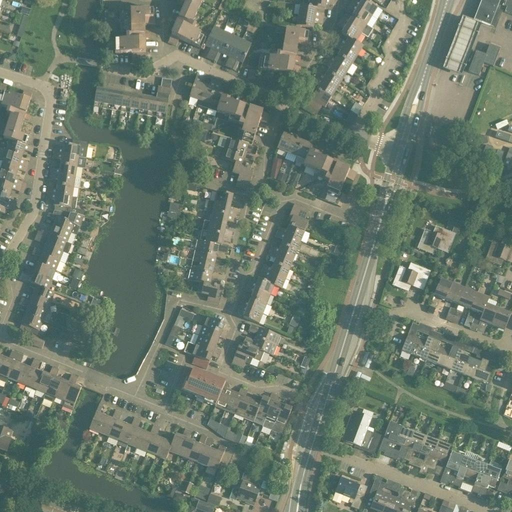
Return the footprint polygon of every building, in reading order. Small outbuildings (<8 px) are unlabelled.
[(196,0),(177,0),(176,4),(184,8),(167,43),(175,47),(179,40),(203,51),(204,47),(209,36),(200,32),(199,34),(193,31),(196,25),(192,23),(201,2),(196,0)] [(334,1),(325,0),(308,0),(308,7),(316,8),(316,9),(324,11),(325,5),(333,7),(334,1)] [(352,0),(350,4),(371,17),(377,8),(363,0),(362,0),(360,4),(353,0),(352,0)] [(500,0),(481,0),(474,20),(496,29),(502,12),(497,10),(500,0)] [(366,26),(371,17),(350,4),(348,9),(355,13),(352,17),(366,26)] [(316,8),(308,7),(300,6),(298,17),(322,20),(323,15),(315,14),(316,9),(316,8)] [(154,10),(130,11),(130,34),(126,34),(126,40),(114,41),(114,55),(131,54),(131,64),(145,64),(144,40),(149,40),(149,39),(148,39),(148,36),(149,36),(149,35),(144,36),(144,25),(154,25),(154,10)] [(23,14),(17,35),(23,37),(28,16),(23,14)] [(322,20),(298,17),(296,27),(312,30),(313,24),(322,25),(322,20)] [(366,26),(352,17),(349,22),(342,17),(340,22),(361,35),(366,26)] [(481,28),(461,20),(441,72),(462,79),(481,28)] [(356,43),(361,35),(340,22),(337,26),(344,30),(341,35),(348,40),(348,39),(362,48),(363,47),(356,43)] [(204,58),(210,60),(223,32),(213,27),(209,36),(204,47),(208,48),(204,58)] [(306,46),(308,34),(285,31),(282,53),(277,53),(276,59),(270,58),(270,56),(260,54),(257,70),(300,77),(301,68),(293,67),(294,62),(299,63),(299,58),(295,57),(297,45),(306,46)] [(220,54),(223,55),(232,36),(223,32),(210,60),(216,63),(220,54)] [(222,66),(228,69),(241,40),(232,36),(223,55),(227,57),(222,66)] [(357,56),(362,48),(348,39),(348,40),(346,43),(339,39),(336,43),(357,56)] [(241,40),(228,69),(234,72),(239,62),(242,64),(251,45),(241,40)] [(357,56),(336,43),(333,48),(340,52),(338,56),(352,65),(357,56)] [(468,73),(478,77),(483,64),(493,67),(500,49),(489,45),(485,56),(476,52),(468,73)] [(328,56),(325,61),(346,74),(352,65),(338,56),(335,61),(328,56)] [(346,74),(325,61),(322,65),(330,69),(327,74),(341,82),(346,74)] [(317,74),(314,78),(335,91),(341,82),(327,74),(324,78),(317,74)] [(199,102),(204,86),(200,85),(202,77),(196,75),(189,98),(199,102)] [(335,91),(314,78),(312,82),(319,87),(316,91),(330,100),(335,91)] [(93,108),(165,120),(171,81),(161,79),(160,88),(157,88),(156,98),(96,88),(93,108)] [(207,109),(216,82),(211,80),(208,87),(204,86),(199,102),(198,106),(207,109)] [(217,113),(223,92),(219,91),(221,83),(216,82),(207,109),(217,113)] [(324,109),(330,100),(316,91),(313,95),(311,94),(301,108),(315,117),(321,107),(324,109)] [(9,141),(25,146),(28,134),(20,132),(23,119),(28,121),(29,116),(25,115),(31,94),(23,92),(21,99),(0,92),(0,104),(2,105),(1,108),(7,110),(5,116),(10,117),(3,139),(9,141)] [(236,142),(251,147),(259,122),(267,124),(269,116),(248,109),(249,105),(248,105),(246,104),(245,104),(244,108),(232,104),(235,96),(223,92),(217,113),(216,114),(229,118),(228,122),(243,127),(241,133),(239,132),(236,142)] [(506,121),(495,126),(497,130),(508,125),(506,121)] [(287,153),(296,131),(291,129),(288,136),(283,134),(277,149),(287,153)] [(301,132),(296,131),(287,153),(296,157),(302,142),(297,140),(301,132)] [(497,132),(495,138),(508,143),(510,136),(497,132)] [(307,144),(302,142),(296,157),(305,161),(312,146),(315,138),(310,136),(307,144)] [(481,138),(467,140),(469,147),(482,144),(481,138)] [(227,139),(224,149),(244,156),(245,152),(255,155),(257,149),(251,147),(236,142),(227,139)] [(33,148),(25,146),(9,141),(6,151),(22,156),(23,151),(31,153),(33,148)] [(53,154),(84,159),(87,143),(72,141),(71,146),(63,145),(62,150),(54,149),(53,154)] [(323,151),(312,146),(305,161),(303,167),(315,172),(314,176),(329,182),(326,188),(325,187),(320,200),(340,208),(345,196),(339,193),(345,179),(353,182),(356,174),(336,165),(337,161),(333,160),(331,164),(319,159),(323,151)] [(0,149),(0,159),(3,161),(26,168),(28,163),(20,161),(22,156),(6,151),(0,149)] [(221,159),(235,164),(251,168),(253,162),(243,159),(244,156),(224,149),(221,159)] [(480,161),(479,163),(486,165),(490,153),(484,150),(480,161)] [(511,154),(507,153),(503,166),(509,168),(511,160),(511,154)] [(60,166),(76,168),(83,169),(84,159),(53,154),(52,159),(61,160),(60,166)] [(495,155),(490,168),(497,171),(502,158),(495,155)] [(276,157),(268,177),(275,180),(283,160),(276,157)] [(25,173),(26,168),(3,161),(0,169),(0,170),(15,175),(17,170),(25,173)] [(239,176),(237,181),(249,185),(252,174),(249,173),(251,168),(235,164),(232,173),(239,176)] [(51,169),(50,174),(75,178),(76,168),(60,166),(59,171),(51,169)] [(15,175),(0,170),(0,181),(20,187),(22,183),(14,180),(15,175)] [(73,188),(75,178),(50,174),(49,179),(58,181),(57,186),(73,188)] [(0,181),(0,191),(9,195),(11,190),(19,192),(20,187),(0,181)] [(247,191),(249,185),(237,181),(235,187),(247,191)] [(73,188),(57,186),(56,191),(48,189),(47,194),(71,198),(73,188)] [(0,191),(0,202),(14,207),(16,202),(8,200),(9,195),(0,191)] [(214,203),(230,207),(231,202),(238,204),(240,198),(216,193),(214,203)] [(47,194),(46,199),(54,201),(53,206),(68,209),(67,214),(74,215),(76,199),(71,198),(47,194)] [(13,212),(14,207),(0,202),(0,213),(3,215),(5,209),(13,212)] [(212,213),(235,218),(236,213),(229,211),(230,207),(214,203),(212,213)] [(288,227),(304,233),(308,223),(304,222),(309,211),(294,205),(287,221),(290,222),(288,227)] [(209,223),(225,226),(226,222),(234,224),(235,218),(212,213),(206,212),(204,222),(209,223)] [(65,213),(62,219),(48,214),(47,217),(55,221),(52,227),(70,234),(74,225),(80,227),(84,217),(74,215),(67,214),(65,213)] [(207,233),(231,238),(232,233),(224,231),(225,226),(209,223),(207,233)] [(66,243),(70,234),(52,227),(50,233),(46,232),(43,238),(47,240),(49,236),(66,243)] [(279,228),(277,233),(300,242),(304,233),(288,227),(286,231),(279,228)] [(435,249),(448,254),(455,235),(436,228),(433,236),(424,232),(418,249),(432,255),(435,249)] [(207,233),(205,242),(221,246),(222,242),(229,244),(231,238),(207,233)] [(296,252),(300,242),(277,233),(275,238),(283,241),(281,246),(296,252)] [(49,236),(47,240),(45,246),(62,253),(67,255),(71,245),(66,243),(49,236)] [(501,267),(503,261),(511,263),(511,242),(503,239),(500,247),(492,244),(485,261),(501,267)] [(197,241),(195,251),(216,256),(217,252),(227,254),(228,248),(221,246),(205,242),(197,241)] [(42,252),(38,251),(36,257),(40,259),(41,255),(59,262),(62,253),(45,246),(42,252)] [(271,247),(269,252),(292,261),(296,252),(281,246),(279,250),(271,247)] [(193,261),(223,268),(225,262),(215,259),(216,256),(195,251),(193,261)] [(289,271),(292,261),(269,252),(267,257),(275,260),(273,265),(289,271)] [(37,265),(55,272),(59,262),(41,255),(40,259),(37,265)] [(193,261),(190,271),(211,276),(212,272),(222,274),(223,268),(193,261)] [(410,264),(407,272),(399,269),(392,286),(408,292),(410,286),(423,291),(430,272),(410,264)] [(35,271),(31,269),(28,276),(32,278),(33,274),(51,281),(55,272),(37,265),(35,271)] [(264,266),(262,271),(285,280),(289,271),(273,265),(271,269),(264,266)] [(188,281),(203,284),(219,288),(220,281),(211,279),(211,276),(190,271),(188,281)] [(268,279),(266,283),(273,287),(281,290),(285,280),(262,271),(260,276),(268,279)] [(47,291),(51,281),(33,274),(32,278),(30,284),(47,291)] [(433,296),(446,301),(452,284),(440,279),(433,296)] [(248,282),(246,287),(270,296),(273,287),(266,283),(258,280),(256,285),(248,282)] [(35,290),(32,296),(50,303),(54,293),(47,291),(30,284),(28,287),(35,290)] [(219,288),(203,284),(201,294),(208,296),(206,302),(219,304),(221,293),(218,292),(219,288)] [(452,284),(446,301),(458,306),(465,289),(452,284)] [(270,296),(246,287),(244,291),(252,295),(250,299),(266,306),(270,296)] [(477,294),(465,289),(458,306),(470,311),(477,294)] [(503,298),(505,292),(499,290),(497,296),(503,298)] [(511,295),(505,292),(503,298),(508,301),(511,295)] [(489,299),(477,294),(470,311),(476,313),(469,330),(476,332),(481,322),(479,321),(481,315),(488,300),(489,299)] [(30,302),(26,301),(23,307),(27,309),(28,305),(46,312),(50,303),(32,296),(30,302)] [(266,306),(250,299),(248,304),(241,301),(239,306),(262,315),(266,306)] [(496,303),(488,300),(481,315),(479,321),(481,322),(491,326),(498,310),(494,308),(496,303)] [(432,301),(427,313),(433,315),(438,303),(432,301)] [(28,305),(27,309),(25,315),(42,322),(47,324),(51,314),(46,312),(28,305)] [(258,325),(262,315),(239,306),(237,310),(245,314),(243,319),(258,325)] [(451,322),(456,310),(450,308),(445,320),(451,322)] [(456,310),(451,322),(457,325),(462,313),(456,310)] [(511,315),(498,310),(491,326),(504,331),(511,315)] [(42,322),(25,315),(19,329),(26,331),(27,327),(38,332),(42,322)] [(291,324),(297,327),(302,319),(295,315),(291,324)] [(206,318),(202,327),(226,337),(228,333),(221,331),(224,325),(206,318)] [(413,356),(420,339),(414,337),(419,326),(412,324),(401,351),(413,356)] [(256,339),(276,347),(280,337),(250,325),(248,332),(257,335),(256,339)] [(198,337),(216,344),(219,338),(225,341),(226,337),(202,327),(198,337)] [(425,361),(436,333),(430,331),(426,341),(420,339),(413,356),(425,361)] [(425,361),(437,366),(444,349),(439,346),(443,336),(436,333),(425,361)] [(198,337),(194,346),(219,356),(220,352),(214,350),(216,344),(198,337)] [(41,350),(44,343),(32,338),(29,345),(41,350)] [(245,338),(243,344),(258,350),(258,351),(263,353),(272,357),(276,347),(256,339),(255,342),(245,338)] [(450,371),(461,343),(454,341),(450,351),(444,349),(437,366),(450,371)] [(462,375),(469,358),(463,356),(467,346),(468,343),(462,341),(461,343),(450,371),(462,375)] [(183,353),(194,358),(192,365),(206,370),(211,357),(217,360),(219,356),(194,346),(187,343),(183,353)] [(238,347),(234,358),(245,363),(247,358),(260,363),(263,353),(258,351),(258,350),(243,344),(241,349),(238,347)] [(462,375),(474,380),(485,352),(479,350),(475,361),(469,358),(462,375)] [(0,381),(5,384),(7,379),(17,354),(11,352),(8,360),(4,359),(0,369),(0,381)] [(485,352),(474,380),(486,385),(493,368),(487,365),(491,355),(485,352)] [(7,379),(17,383),(23,366),(19,365),(23,356),(17,354),(7,379)] [(243,369),(245,363),(234,358),(231,364),(243,369)] [(17,383),(26,387),(36,362),(33,361),(29,369),(23,366),(17,383)] [(35,391),(42,374),(36,371),(39,363),(36,362),(26,387),(24,392),(27,393),(29,398),(32,399),(35,391)] [(35,391),(45,394),(55,370),(52,368),(48,376),(42,374),(35,391)] [(215,404),(224,383),(186,368),(177,389),(215,404)] [(54,398),(61,382),(55,379),(58,371),(55,370),(45,394),(43,400),(52,404),(54,398)] [(54,398),(64,402),(74,377),(70,376),(67,384),(61,382),(54,398)] [(74,377),(64,402),(62,407),(72,411),(80,389),(74,387),(77,379),(74,377)] [(214,407),(224,411),(232,393),(226,391),(228,385),(224,383),(215,404),(214,407)] [(445,384),(444,390),(465,395),(466,389),(445,384)] [(237,395),(232,393),(224,411),(234,415),(244,391),(240,389),(237,395)] [(234,415),(243,419),(251,401),(245,398),(247,392),(244,391),(234,415)] [(255,417),(265,420),(274,396),(271,395),(268,401),(262,398),(255,417)] [(262,428),(271,432),(281,406),(276,404),(278,398),(274,396),(265,420),(262,428)] [(253,423),(255,417),(262,398),(259,397),(256,403),(251,401),(243,419),(253,423)] [(345,401),(341,412),(347,414),(348,411),(354,407),(355,405),(345,401)] [(281,406),(271,432),(281,436),(294,404),(290,402),(287,408),(281,406)] [(89,430),(99,434),(105,417),(99,415),(102,407),(99,405),(89,430)] [(99,434),(108,437),(118,413),(115,412),(111,420),(105,417),(99,434)] [(353,412),(342,440),(366,450),(372,433),(373,430),(367,428),(370,419),(353,412)] [(121,414),(118,413),(108,437),(118,441),(124,425),(118,422),(121,414)] [(118,441),(127,445),(137,420),(133,419),(130,427),(124,425),(118,441)] [(127,445),(137,449),(143,432),(137,430),(140,422),(137,420),(127,445)] [(395,445),(401,427),(389,423),(379,451),(385,453),(389,442),(395,445)] [(137,449),(146,453),(156,428),(152,427),(149,435),(143,432),(137,449)] [(413,432),(401,427),(395,445),(401,447),(397,457),(403,460),(413,432)] [(8,440),(10,432),(0,428),(0,449),(6,452),(10,440),(8,440)] [(146,453),(155,456),(162,440),(156,437),(159,429),(156,428),(146,453)] [(169,452),(178,456),(188,431),(184,430),(181,438),(175,436),(168,452),(169,452)] [(178,456),(187,460),(194,443),(188,441),(191,433),(188,431),(178,456)] [(425,436),(413,432),(403,460),(409,462),(413,452),(419,454),(425,436)] [(168,442),(162,440),(155,456),(165,460),(169,452),(168,452),(175,436),(171,434),(168,442)] [(203,447),(207,439),(201,436),(197,445),(194,443),(187,460),(188,460),(187,462),(193,464),(194,462),(197,464),(203,447)] [(238,436),(235,443),(243,447),(246,440),(238,436)] [(425,436),(419,454),(425,456),(419,472),(425,474),(438,441),(425,436)] [(203,447),(197,464),(206,467),(213,451),(209,449),(213,441),(207,439),(203,447)] [(438,441),(425,474),(426,472),(432,475),(438,461),(444,463),(450,446),(438,441)] [(213,451),(206,467),(216,471),(225,449),(219,447),(217,452),(213,451)] [(453,485),(464,457),(451,453),(445,470),(451,472),(447,483),(453,485)] [(476,462),(464,457),(453,485),(459,487),(463,477),(469,479),(476,462)] [(511,489),(511,461),(509,460),(502,478),(508,480),(503,494),(509,496),(511,493),(511,489)] [(488,466),(476,462),(469,479),(475,481),(471,492),(477,494),(481,484),(488,466)] [(481,484),(477,494),(476,497),(483,499),(488,486),(494,488),(500,471),(488,466),(481,484)] [(253,507),(263,481),(243,474),(241,482),(242,482),(236,499),(245,502),(245,504),(253,507)] [(340,503),(343,496),(350,499),(348,503),(351,504),(350,507),(358,510),(363,498),(356,495),(359,486),(341,479),(332,500),(340,503)] [(187,492),(192,485),(187,482),(183,490),(187,492)] [(372,486),(364,507),(376,511),(383,511),(389,496),(383,493),(382,491),(382,490),(384,489),(385,489),(386,485),(380,482),(378,488),(372,486)] [(395,498),(389,496),(383,511),(396,511),(404,491),(398,489),(397,493),(397,494),(398,496),(398,497),(395,498)] [(404,491),(396,511),(410,511),(413,505),(407,503),(406,500),(407,499),(409,498),(411,494),(404,491)] [(221,499),(209,494),(206,503),(218,508),(221,499)] [(420,506),(426,508),(431,496),(425,494),(420,506)] [(438,511),(445,511),(449,503),(443,501),(440,506),(441,506),(438,511)] [(212,511),(214,507),(206,504),(199,502),(196,510),(200,511),(212,511)] [(455,505),(449,503),(445,511),(452,511),(453,511),(455,505)]
